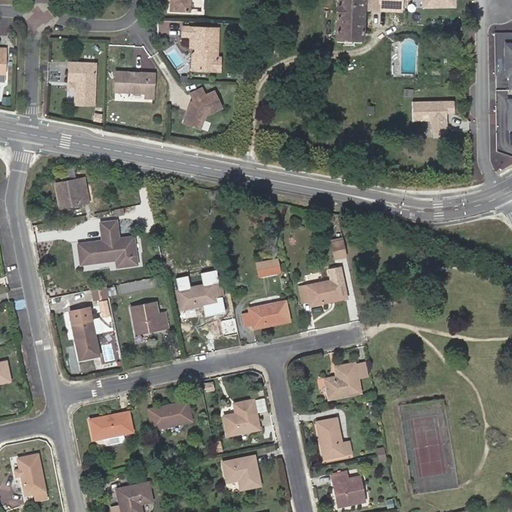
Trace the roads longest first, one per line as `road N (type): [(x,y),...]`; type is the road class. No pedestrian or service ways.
road 1 (tertiary): [(29,131),(417,208),(506,194)]
road 2 (residential): [(54,397),(15,208),(29,131)]
road 3 (residential): [(54,397),(272,353)]
road 4 (residential): [(497,2),(484,25),(482,82),(487,167),(506,194)]
road 5 (residential): [(272,353),(305,511)]
